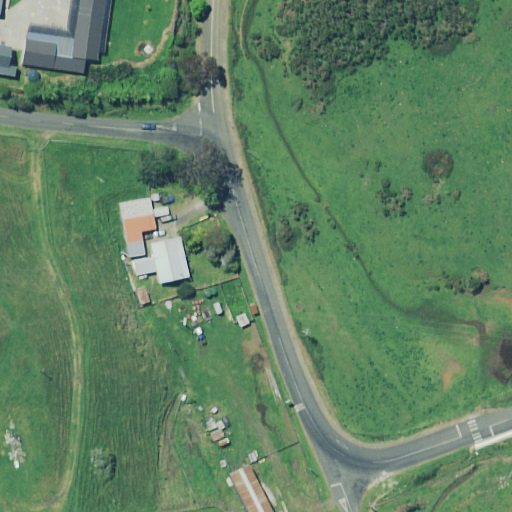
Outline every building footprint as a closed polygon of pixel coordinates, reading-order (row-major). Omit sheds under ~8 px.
[(70,0),(67,28),(30,22),(22,67),(86,75),(86,61),(99,62),(99,51),(107,52),(112,0),(70,0)] [(10,66),(12,48),(0,45),(0,75),(15,78),(17,67),(10,66)] [(142,232),(156,229),(156,219),(170,215),(168,206),(153,210),(151,197),(120,202),(130,258),(146,255),(142,232)] [(191,277),(180,237),(150,243),(152,256),(133,259),(136,276),(156,271),(161,285),(191,277)] [(204,421),(211,434),(220,429),(213,416),(204,421)] [(220,429),(211,434),(216,442),(226,437),(222,428),(220,429)] [(274,511),(252,463),(229,474),(248,511),(274,511)]
